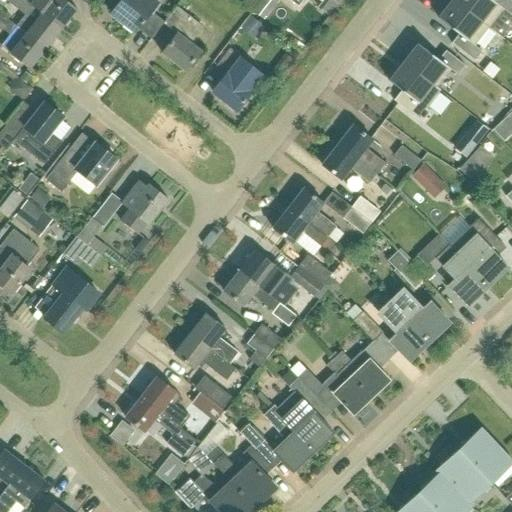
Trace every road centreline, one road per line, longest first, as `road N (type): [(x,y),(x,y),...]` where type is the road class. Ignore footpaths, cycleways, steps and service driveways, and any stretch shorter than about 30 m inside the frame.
road 1 (residential): [(219,209),(85,96),(80,65),(117,50),(257,158)]
road 2 (residential): [(301,511),(470,355)]
road 3 (residential): [(80,378),(219,209)]
road 4 (residential): [(257,158),(379,0)]
